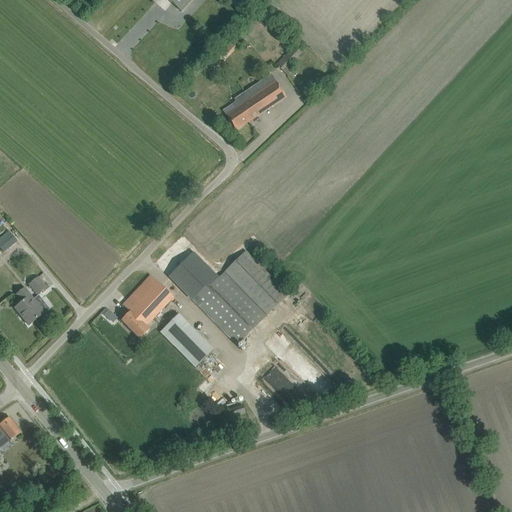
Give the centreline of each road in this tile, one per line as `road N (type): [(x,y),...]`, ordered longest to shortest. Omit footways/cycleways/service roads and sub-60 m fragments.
road 1 (unclassified): [(19,385),(234,163),(54,0)]
road 2 (unclassified): [(106,494),(511,351)]
road 3 (tertiary): [(106,494),(19,385)]
